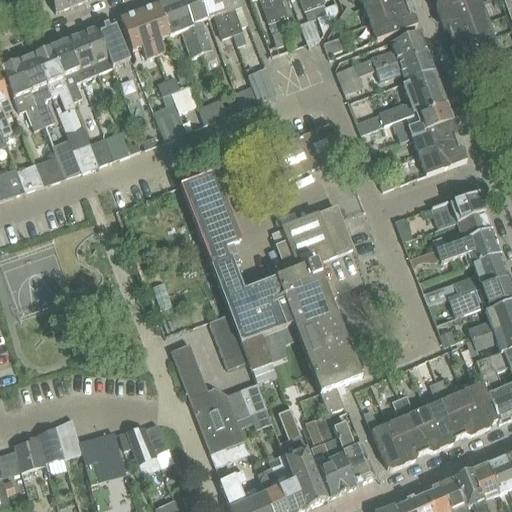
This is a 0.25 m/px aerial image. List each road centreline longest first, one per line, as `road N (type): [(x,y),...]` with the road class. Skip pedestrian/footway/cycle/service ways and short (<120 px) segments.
road 1 (unclassified): [(0,214),(311,99),(335,107),(373,215)]
road 2 (unclassified): [(389,496),(351,401),(355,388),(424,358),(433,344),(373,215)]
road 3 (unclassified): [(213,511),(164,382),(3,441),(0,427)]
road 4 (residential): [(492,169),(422,0)]
road 5 (unclassified): [(0,49),(125,0)]
road 6 (residential): [(511,443),(389,496)]
road 7 (unclassified): [(373,215),(492,169)]
